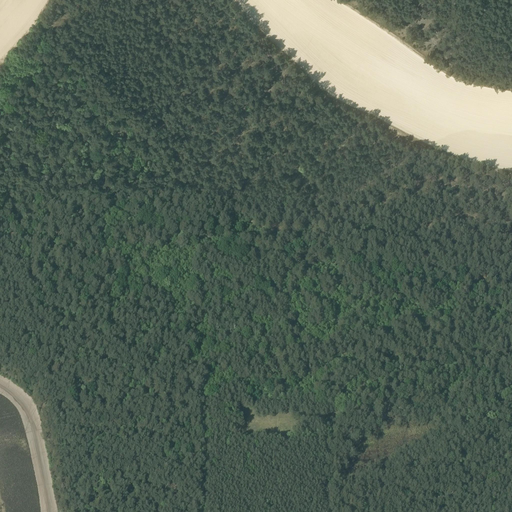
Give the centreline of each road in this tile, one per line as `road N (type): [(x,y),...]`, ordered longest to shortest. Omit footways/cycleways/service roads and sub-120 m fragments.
road 1 (track): [(511,127),(470,123),(418,98),(278,0)]
road 2 (track): [(0,384),(33,418),(50,511)]
